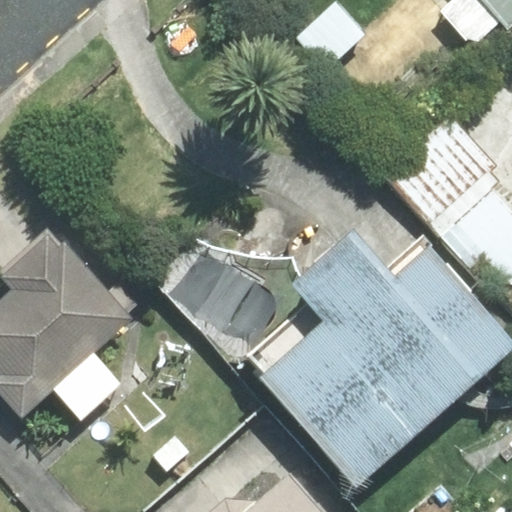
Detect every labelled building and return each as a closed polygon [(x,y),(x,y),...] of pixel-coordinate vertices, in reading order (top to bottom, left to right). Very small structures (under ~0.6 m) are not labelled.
[(511,0),(447,0),(437,10),(471,48),(498,21),(504,29),(511,21),(511,0)] [(400,80),(381,95),(392,108),(410,94),(400,80)] [(445,117),(379,175),(465,272),(480,259),(505,288),(511,282),(511,214),(477,175),(488,165),(445,117)] [(44,231),(0,271),(0,283),(6,289),(0,294),(0,399),(17,418),(48,389),(76,421),(116,384),(87,353),(135,308),(114,285),(104,295),(44,231)] [(284,285),(316,322),(252,380),(350,488),(509,344),(419,245),(384,277),(343,232),(284,285)] [(171,437),(149,458),(165,473),(185,452),(171,437)] [(206,511),(317,511),(283,475),(256,499),(220,499),(206,511)]
